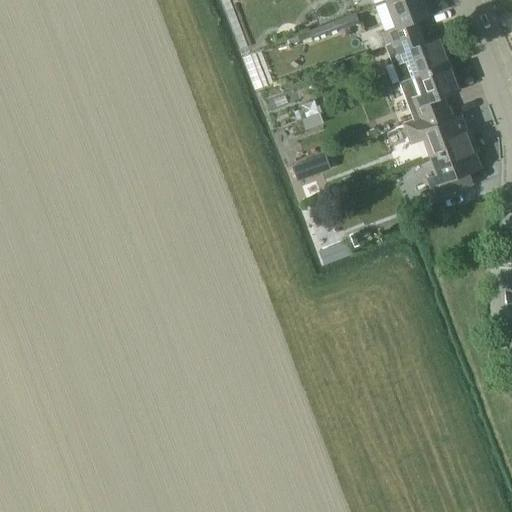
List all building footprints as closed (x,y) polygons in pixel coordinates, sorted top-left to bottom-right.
[(388,43),(417,33),(412,21),(429,15),(423,0),(386,0),(384,1),(394,27),(384,31),(388,43)] [(311,41),(361,23),(356,12),(308,31),(311,41)] [(388,43),(394,57),(396,65),(409,60),(414,76),(447,64),(438,38),(423,44),(418,33),(417,33),(388,43)] [(408,98),(416,117),(447,106),(443,95),(457,90),(447,64),(414,76),(421,93),(408,98)] [(304,118),(312,115),(308,103),(300,106),(304,118)] [(449,105),(447,106),(416,117),(403,122),(411,144),(423,140),(429,156),(468,142),(459,116),(453,118),(449,105)] [(477,167),(468,142),(429,156),(435,174),(424,178),(431,198),(474,183),(469,170),(477,167)] [(313,175),(309,159),(292,164),(297,180),(313,175)] [(331,223),(327,211),(311,217),(315,229),(331,223)]
